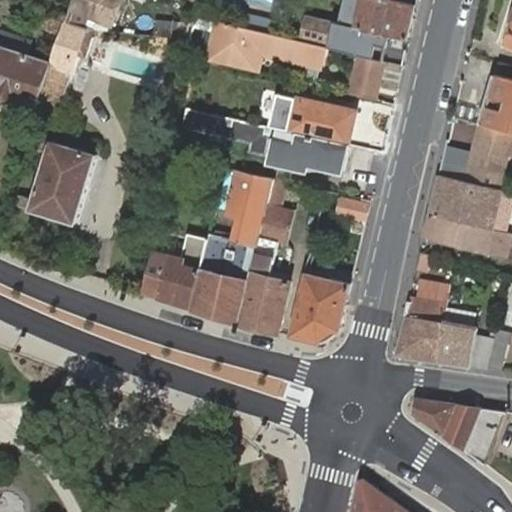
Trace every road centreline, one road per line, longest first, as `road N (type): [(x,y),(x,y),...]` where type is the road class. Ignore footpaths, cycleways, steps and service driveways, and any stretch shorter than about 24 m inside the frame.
road 1 (tertiary): [(361,376),(448,0)]
road 2 (secondary): [(0,290),(316,397)]
road 3 (secondary): [(490,511),(379,426)]
road 4 (residential): [(381,394),(419,377),(511,390)]
